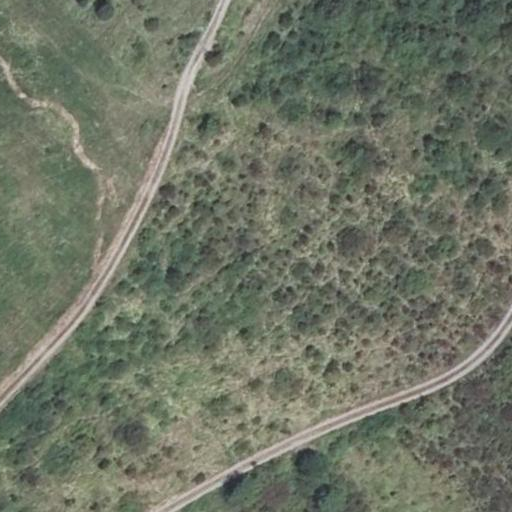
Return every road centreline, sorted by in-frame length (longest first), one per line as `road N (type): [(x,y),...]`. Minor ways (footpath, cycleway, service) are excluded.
road 1 (track): [(0,401),(88,302),(131,229),(190,66),(224,0)]
road 2 (track): [(166,511),(261,457),(460,370),(484,354),(511,314)]
